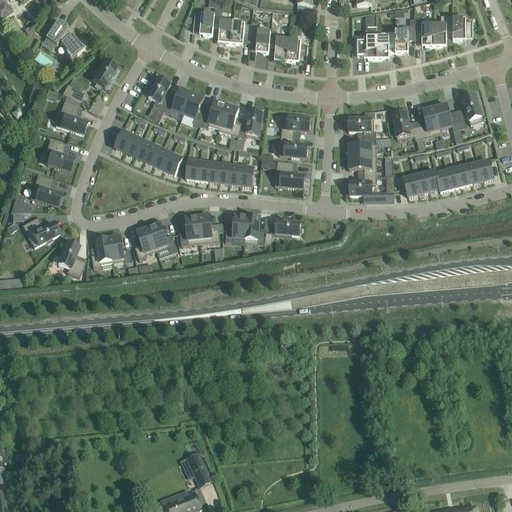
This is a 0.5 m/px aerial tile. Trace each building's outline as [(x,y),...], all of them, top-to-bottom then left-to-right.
[(0,0),(0,23),(12,14),(1,0),(17,0),(22,7),(29,1),(31,0),(0,0)] [(246,0),(244,3),(250,6),(256,9),(258,3),(251,1),(247,0),(246,0)] [(298,0),(298,8),(302,8),(308,9),(312,9),(313,0),(298,0)] [(356,0),(357,8),(371,8),(371,0),(356,0)] [(215,18),(213,32),(214,32),(220,33),(219,43),(226,47),(231,48),(231,42),(233,26),(233,24),(227,19),(222,19),(223,15),(216,14),(215,18)] [(195,20),(193,34),(200,35),(204,35),(204,39),(213,40),(213,34),(214,32),(213,32),(215,18),(212,18),(202,17),(195,16),(195,20)] [(442,19),(442,29),(434,29),(435,50),(439,50),(447,46),(447,36),(453,36),(453,23),(453,19),(442,19)] [(377,30),(375,30),(375,20),(366,20),(366,30),(368,30),(368,41),(365,41),(365,45),(358,45),(358,59),(368,59),(368,63),(377,63),(377,41),(377,30)] [(69,58),(70,59),(73,55),(77,57),(84,51),(85,50),(80,47),(80,46),(71,36),(70,37),(66,33),(69,30),(57,22),(45,40),(56,48),(61,45),(66,52),(66,54),(67,56),(69,58)] [(466,24),(466,22),(453,23),(453,36),(453,44),(462,44),(462,40),(473,40),(473,24),(466,24)] [(403,35),(396,35),(396,49),(396,57),(401,56),(409,53),(409,52),(408,43),(415,43),(415,47),(415,29),(415,23),(410,23),(410,29),(408,29),(403,29),(403,35)] [(252,31),(250,46),(251,46),(251,42),(257,42),(256,53),(264,57),(269,57),(269,52),(270,50),(271,36),(269,35),(259,29),(259,28),(258,28),(252,25),(252,24),(252,28),(251,31),(252,31)] [(231,42),(231,48),(240,49),(240,45),(244,45),(250,46),(252,31),(251,31),(252,28),(245,27),(237,26),(234,26),(233,26),(231,42)] [(422,32),(416,32),(416,29),(415,29),(415,47),(422,47),(426,49),(426,50),(435,50),(434,29),(422,29),(422,32)] [(389,35),(389,41),(377,41),(377,63),(382,63),(389,59),(389,49),(396,49),(396,35),(389,35)] [(270,50),(276,50),(275,61),(282,65),(287,65),(289,43),(277,42),(278,36),(271,36),(270,50)] [(301,45),(291,44),(289,43),(287,65),(296,66),(296,62),(307,63),(308,49),(301,48),(301,45)] [(116,72),(117,71),(106,64),(93,84),(104,91),(113,77),(115,78),(118,73),(116,72)] [(165,115),(170,103),(164,100),(171,87),(161,82),(160,81),(149,101),(160,107),(157,111),(165,115)] [(68,88),(62,97),(66,99),(80,107),(85,98),(68,88)] [(170,103),(165,115),(172,118),(173,113),(184,118),(193,97),(181,92),(176,106),(170,103)] [(204,101),(193,97),(184,118),(195,122),(193,126),(201,129),(205,117),(199,115),(204,101)] [(66,99),(56,129),(83,138),(87,126),(76,122),(80,111),(79,111),(80,107),(66,99)] [(471,129),(484,125),(475,99),(462,103),(471,129)] [(219,135),(220,135),(227,109),(215,105),(211,119),(205,117),(201,129),(208,132),(209,129),(220,132),(219,135)] [(447,108),(435,111),(437,118),(441,133),(452,130),(453,134),(460,133),(457,120),(451,122),(447,108)] [(227,109),(220,135),(238,140),(241,128),(235,126),(239,112),(227,109)] [(437,118),(435,111),(423,114),(427,128),(420,130),(423,142),(442,137),(441,133),(437,118)] [(160,125),(164,115),(159,113),(154,123),(160,125)] [(241,128),(238,140),(245,142),(246,142),(247,139),(259,141),(263,117),(250,115),(248,129),(241,128)] [(423,142),(420,130),(409,133),(407,117),(394,119),(398,143),(415,141),(416,144),(423,142)] [(464,119),(457,120),(460,133),(467,131),(464,119)] [(282,139),(294,141),(295,134),(310,135),(311,122),(284,120),(282,139)] [(364,135),(364,142),(377,141),(377,134),(374,134),(374,122),(349,122),(349,135),(364,135)] [(126,156),(134,139),(123,134),(115,151),(126,156)] [(1,138),(4,143),(9,139),(5,135),(1,138)] [(143,144),(134,139),(126,156),(135,161),(143,144)] [(294,147),(294,141),(282,139),(280,159),(307,162),(308,149),(294,147)] [(236,149),(236,152),(243,154),(245,142),(238,140),(236,149)] [(377,141),(364,142),(364,148),(349,148),(349,161),(377,160),(377,141)] [(70,175),(74,162),(63,159),(66,147),(50,142),(46,155),(51,156),(47,168),(70,175)] [(153,148),(143,144),(135,161),(145,165),(153,148)] [(145,165),(155,170),(163,153),(153,148),(145,165)] [(165,175),(173,157),(163,153),(155,170),(165,175)] [(183,162),(173,157),(165,175),(175,179),(183,162)] [(364,173),(364,179),(377,179),(377,160),(349,161),(350,173),(364,173)] [(198,184),(200,165),(189,164),(187,183),(198,184)] [(478,166),(483,185),(494,182),(489,164),(478,166)] [(211,167),(200,165),(198,184),(209,185),(211,167)] [(294,166),(278,165),(276,189),(304,192),(305,179),(293,178),(294,166)] [(478,166),(468,169),(473,187),(483,185),(478,166)] [(209,185),(219,187),(222,168),(211,167),(209,185)] [(222,168),(219,187),(230,188),(232,169),(222,168)] [(241,189),(243,170),(232,169),(230,188),(241,189)] [(473,187),(468,169),(466,169),(457,172),(462,190),(473,187)] [(254,172),(243,170),(241,189),(252,191),(254,172)] [(452,193),(462,190),(457,172),(447,174),(452,193)] [(430,195),(440,193),(436,177),(437,177),(436,174),(425,177),(430,195)] [(440,193),(441,196),(452,193),(447,174),(437,177),(436,177),(440,193)] [(425,177),(415,179),(420,198),(430,195),(425,177)] [(38,178),(31,202),(58,210),(62,198),(50,194),(54,183),(38,178)] [(377,179),(364,179),(364,186),(350,186),(350,199),(364,199),(364,206),(394,205),(394,197),(372,197),(372,186),(377,186),(377,179)] [(420,198),(415,179),(404,182),(408,201),(420,198)] [(16,197),(11,216),(13,216),(23,216),(26,216),(27,212),(29,207),(23,205),(25,199),(16,197)] [(13,216),(13,224),(23,224),(23,216),(13,216)] [(247,223),(248,220),(235,218),(234,233),(227,233),(226,245),(233,246),(234,241),(245,242),(246,242),(247,223)] [(198,220),(201,247),(221,245),(219,233),(212,233),(211,219),(198,220)] [(182,249),(201,247),(198,220),(186,221),(187,236),(180,237),(182,249)] [(260,221),(248,220),(247,223),(246,242),(245,242),(245,247),(265,249),(266,236),(259,235),(260,221)] [(58,234),(60,233),(57,228),(55,229),(53,226),(43,232),(37,221),(23,229),(34,251),(47,244),(48,246),(53,243),(52,242),(60,238),(58,234)] [(301,230),(301,226),(277,224),(276,237),(300,239),(300,236),(302,236),(303,230),(301,230)] [(14,226),(7,230),(10,236),(17,232),(14,226)] [(149,231),(157,255),(168,251),(169,253),(177,250),(172,238),(166,241),(161,227),(149,231)] [(146,258),(157,255),(149,231),(137,235),(142,249),(135,251),(140,263),(147,261),(146,258)] [(266,236),(265,249),(272,249),(273,237),(266,236)] [(109,241),(113,266),(125,264),(125,266),(133,265),(131,253),(124,254),(121,239),(109,241)] [(101,268),(113,266),(109,241),(96,244),(99,258),(92,259),(94,272),(102,271),(101,268)] [(58,267),(69,272),(67,276),(79,281),(86,266),(75,261),(79,250),(67,245),(58,267)] [(87,272),(85,287),(93,286),(91,272),(87,272)] [(21,282),(6,284),(7,293),(21,292),(21,282)] [(187,462),(198,483),(209,477),(199,456),(187,462)] [(202,511),(196,495),(187,499),(185,495),(173,500),(175,503),(162,508),(163,511),(202,511)]
